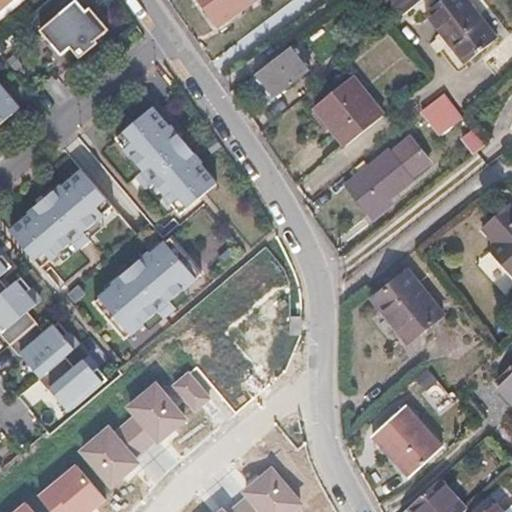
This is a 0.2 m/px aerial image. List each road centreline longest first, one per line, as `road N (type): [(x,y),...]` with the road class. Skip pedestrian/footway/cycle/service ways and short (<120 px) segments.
road 1 (residential): [(165,37),(305,248),(317,280),(318,378)]
road 2 (residential): [(165,37),(0,175)]
road 3 (residential): [(318,378),(268,413),(166,511)]
road 4 (residential): [(318,378),(323,449),(357,511)]
